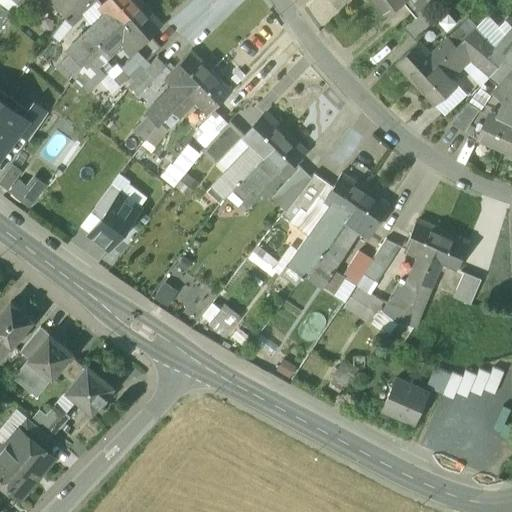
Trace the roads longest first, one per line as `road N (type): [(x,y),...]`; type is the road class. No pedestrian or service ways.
road 1 (secondary): [(511,510),(451,497),(195,362)]
road 2 (residential): [(511,195),(454,174),(403,141),(281,0)]
road 3 (secondary): [(195,362),(0,227)]
road 4 (residential): [(195,362),(54,511)]
